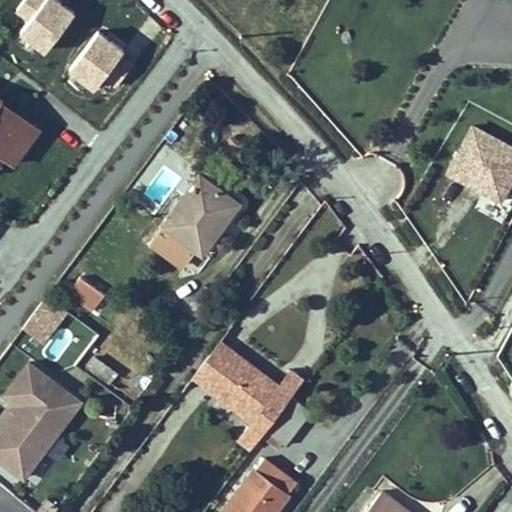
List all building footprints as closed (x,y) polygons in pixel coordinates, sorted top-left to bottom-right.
[(64,0),(21,0),(15,9),(26,17),(16,32),(46,51),(75,7),(64,0)] [(112,76),(76,123),(96,138),(120,106),(132,92),(112,76)] [(0,116),(4,109),(0,105),(0,162),(8,170),(30,142),(0,116)] [(136,118),(120,106),(96,138),(111,150),(136,118)] [(446,176),(507,199),(511,187),(511,138),(467,122),(446,176)] [(199,260),(233,212),(195,184),(145,250),(173,272),(187,253),(199,260)] [(481,192),(474,207),(493,215),(500,200),(481,192)] [(76,287),(64,304),(89,321),(101,305),(76,287)] [(43,305),(19,337),(35,349),(58,316),(43,305)] [(92,349),(82,342),(75,352),(84,359),(92,349)] [(209,396),(235,362),(230,358),(204,392),(209,396)] [(236,444),(250,454),(262,438),(288,403),(235,362),(209,396),(248,427),(236,444)] [(112,384),(90,368),(83,379),(104,394),(112,384)] [(0,470),(19,484),(75,408),(25,371),(1,403),(13,412),(0,430),(0,470)] [(280,454),(307,417),(288,403),(262,438),(280,454)] [(276,511),(284,503),(253,478),(227,511),(276,511)] [(377,492),(363,511),(397,511),(392,508),(395,504),(377,492)]
